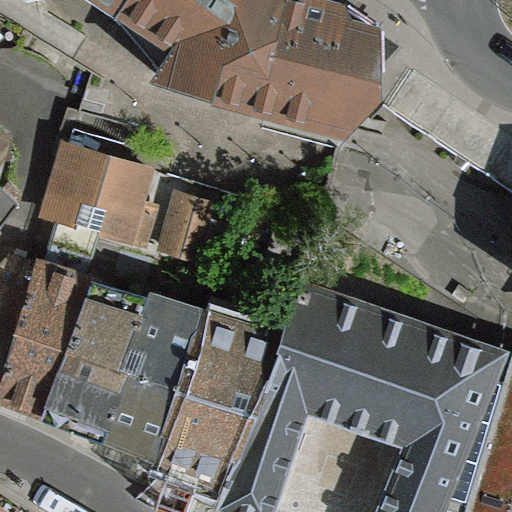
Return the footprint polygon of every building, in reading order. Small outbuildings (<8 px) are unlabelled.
[(127,0),(125,4),(179,43),(159,74),(257,100),(284,0),(127,0)] [(349,9),(315,0),(284,0),(257,100),(349,126),(380,94),(379,29),(353,22),(349,9)] [(0,38),(10,27),(0,17),(0,38)] [(0,127),(0,169),(10,136),(0,127)] [(151,168),(70,144),(47,212),(145,241),(156,208),(142,203),(151,168)] [(0,229),(20,204),(0,185),(0,229)] [(218,205),(181,194),(164,246),(204,258),(214,218),(218,205)] [(246,227),(214,218),(204,258),(201,267),(217,271),(226,267),(227,260),(237,263),(246,227)] [(0,390),(4,392),(39,264),(10,256),(0,270),(0,390)] [(46,410),(94,281),(39,264),(4,392),(46,410)] [(107,432),(147,296),(94,281),(46,410),(107,432)] [(302,282),(283,340),(232,477),(220,504),(241,511),(276,511),(312,406),(405,442),(378,511),(439,511),(501,353),(302,282)] [(162,453),(203,315),(147,296),(107,432),(162,453)] [(232,477),(283,340),(203,315),(162,453),(232,477)]
